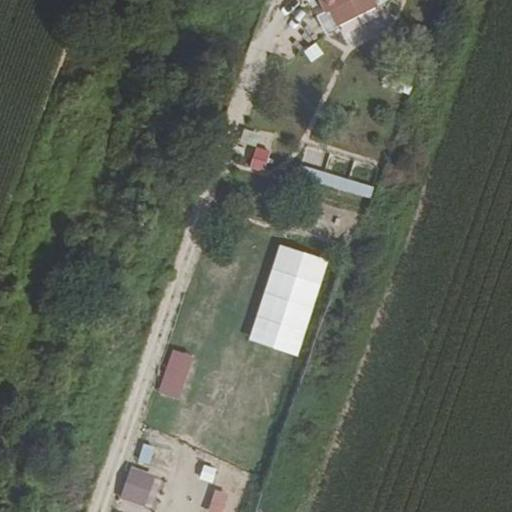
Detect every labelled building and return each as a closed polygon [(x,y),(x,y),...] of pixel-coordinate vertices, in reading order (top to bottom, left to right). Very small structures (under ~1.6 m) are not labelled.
[(378,7),(374,0),(319,0),(326,13),(331,11),(338,25),(378,7)] [(400,4),(395,0),(391,0),(386,7),(394,12),(400,4)] [(338,25),(331,11),(326,13),(317,17),(324,31),(338,25)] [(381,87),(409,94),(414,77),(386,70),(381,87)] [(243,127),(239,143),(259,148),(262,132),(243,127)] [(250,147),(244,167),(265,174),(271,154),(250,147)] [(298,169),(296,182),(370,197),(373,184),(298,169)] [(298,356),(329,260),(280,244),(249,341),(298,356)] [(179,399),(194,357),(174,349),(158,391),(179,399)] [(155,476),(131,467),(120,498),(145,507),(155,476)] [(206,511),(222,511),(228,495),(213,490),(206,511)]
